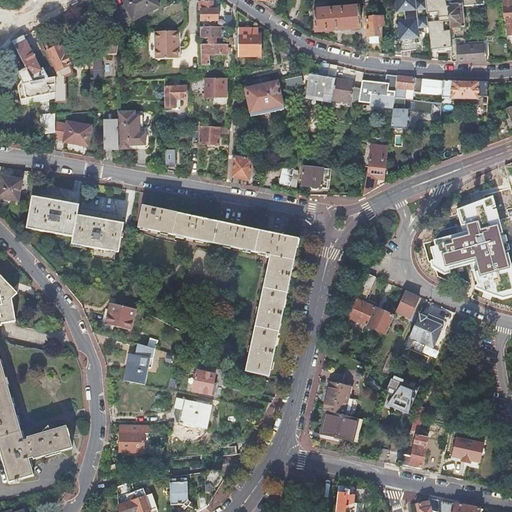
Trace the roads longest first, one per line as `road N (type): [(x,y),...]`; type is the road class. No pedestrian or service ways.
road 1 (residential): [(66,511),(95,447),(92,362),(73,318),(0,231)]
road 2 (residential): [(511,71),(342,61),(296,44),(230,0)]
road 3 (residential): [(0,155),(227,194)]
road 4 (tertiary): [(277,456),(335,238)]
road 5 (residential): [(511,323),(408,281),(397,269),(415,185)]
road 6 (residential): [(511,504),(388,479)]
